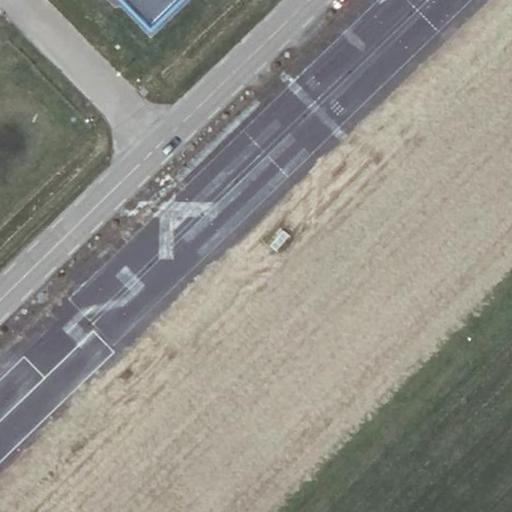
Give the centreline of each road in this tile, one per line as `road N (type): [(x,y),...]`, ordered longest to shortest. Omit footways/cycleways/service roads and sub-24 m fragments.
road 1 (unclassified): [(157,149),(0,301)]
road 2 (unclassified): [(308,0),(157,149)]
road 3 (unclassified): [(13,0),(157,149)]
